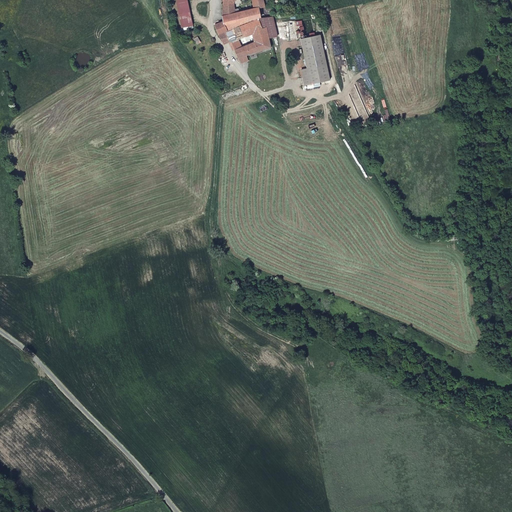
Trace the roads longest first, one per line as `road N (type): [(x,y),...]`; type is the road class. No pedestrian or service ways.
road 1 (track): [(253,86),(222,102),(211,204),(222,282),(247,318),(302,352)]
road 2 (unclassified): [(175,511),(0,332)]
